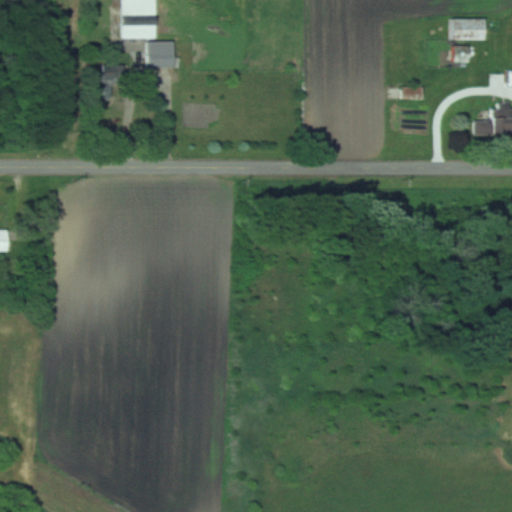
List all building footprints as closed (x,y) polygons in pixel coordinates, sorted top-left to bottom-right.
[(152,0),(120,0),(121,38),(153,38),(152,0)] [(448,40),(481,40),(481,19),(448,19),(448,40)] [(144,41),(144,68),(171,68),(171,41),(144,41)] [(446,62),(444,41),(430,42),(432,63),(446,62)] [(449,62),(466,62),(466,46),(449,46),(449,62)] [(110,99),(110,81),(116,81),(116,72),(93,72),(93,99),(110,99)] [(400,99),(421,99),(421,86),(400,86),(400,99)] [(471,135),(511,134),(511,109),(507,109),(507,104),(487,105),(487,120),(470,120),(471,135)]
